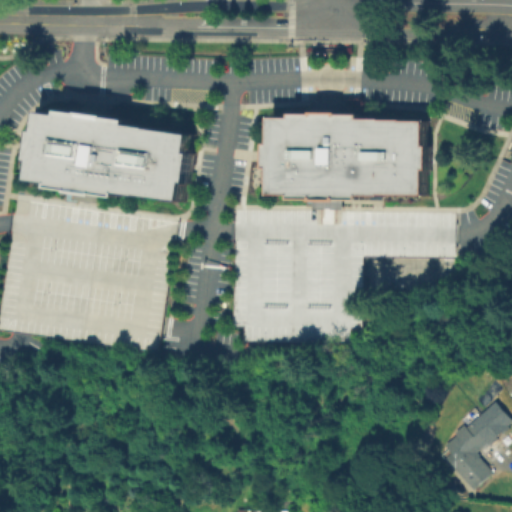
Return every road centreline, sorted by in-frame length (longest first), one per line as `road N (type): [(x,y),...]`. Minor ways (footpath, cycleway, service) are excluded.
road 1 (tertiary): [(344,3),(165,6),(147,19)]
road 2 (tertiary): [(147,19),(165,29),(344,31)]
road 3 (tertiary): [(492,19),(463,2),(344,3)]
road 4 (tertiary): [(344,31),(462,32),(492,19)]
road 5 (tertiary): [(0,17),(147,19)]
